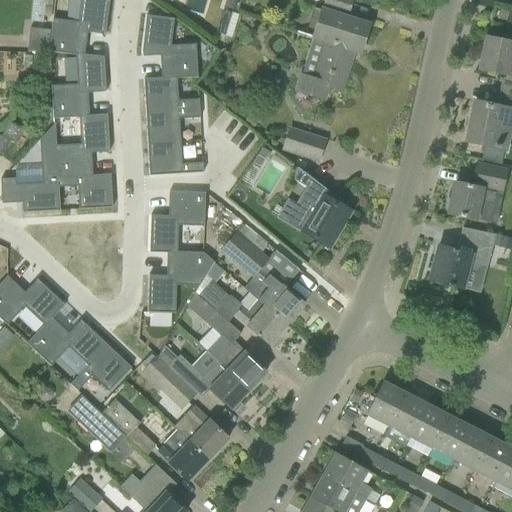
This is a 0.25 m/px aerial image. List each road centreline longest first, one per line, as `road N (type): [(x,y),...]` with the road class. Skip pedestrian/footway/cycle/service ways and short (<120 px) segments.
road 1 (residential): [(0,226),(102,317),(127,307),(126,0)]
road 2 (residential): [(357,324),(407,186),(447,0)]
road 3 (residential): [(252,511),(357,324)]
road 4 (residential): [(506,399),(357,324)]
